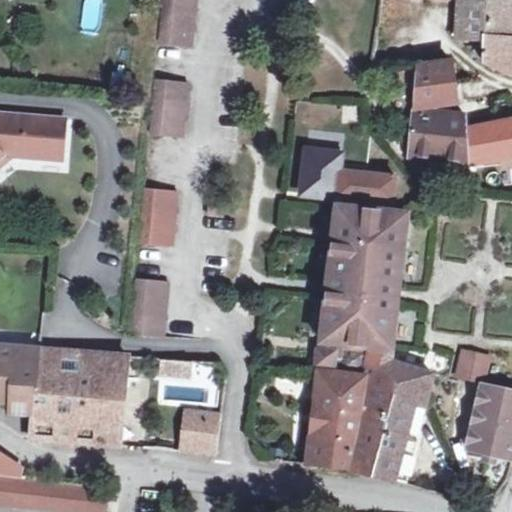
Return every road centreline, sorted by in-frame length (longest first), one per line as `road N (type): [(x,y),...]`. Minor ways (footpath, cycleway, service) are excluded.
road 1 (residential): [(231,475),(239,350),(192,300),(215,24),(242,0)]
road 2 (residential): [(453,511),(231,475)]
road 3 (residential): [(139,464),(24,449),(0,431)]
